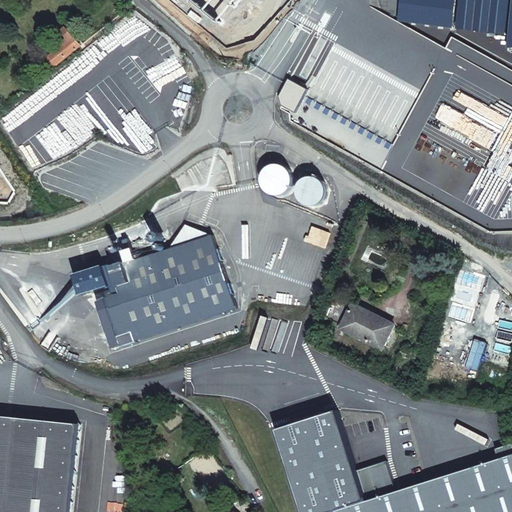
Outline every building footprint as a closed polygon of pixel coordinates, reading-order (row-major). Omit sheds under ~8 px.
[(54,68),(81,46),(75,38),(77,37),(70,27),(60,35),(68,44),(47,60),(54,68)] [(208,42),(214,46),(218,40),(211,34),(206,40),(208,42)] [(214,46),(208,42),(203,48),(214,57),(219,51),(214,46)] [(49,76),(54,83),(72,68),(68,62),(49,76)] [(140,79),(139,78),(133,85),(138,89),(136,92),(141,96),(143,94),(149,99),(155,91),(145,83),(148,80),(143,76),(140,79)] [(475,153),(454,146),(442,176),(463,184),(471,163),(475,153)] [(489,169),(471,163),(463,184),(481,190),(489,169)] [(511,188),(511,177),(489,169),(481,190),(508,200),(511,188)] [(431,199),(435,175),(427,174),(421,211),(429,198),(431,199)] [(431,199),(429,198),(421,211),(435,220),(443,207),(431,199)] [(355,201),(352,210),(357,212),(360,203),(355,201)] [(138,342),(239,310),(215,235),(214,236),(187,225),(171,249),(137,260),(130,238),(125,240),(128,250),(126,251),(130,263),(128,263),(128,262),(114,266),(121,287),(138,342)] [(510,247),(502,244),(499,250),(507,253),(510,247)] [(114,266),(111,256),(97,261),(109,298),(123,294),(121,287),(114,266)] [(138,342),(123,294),(109,298),(110,301),(102,304),(116,349),(125,347),(138,342)] [(396,325),(355,305),(343,329),(384,349),(396,325)] [(341,412),(279,432),(304,511),(511,511),(511,457),(399,493),(389,462),(360,471),(341,412)] [(0,511),(70,511),(80,427),(0,417),(0,511)]
